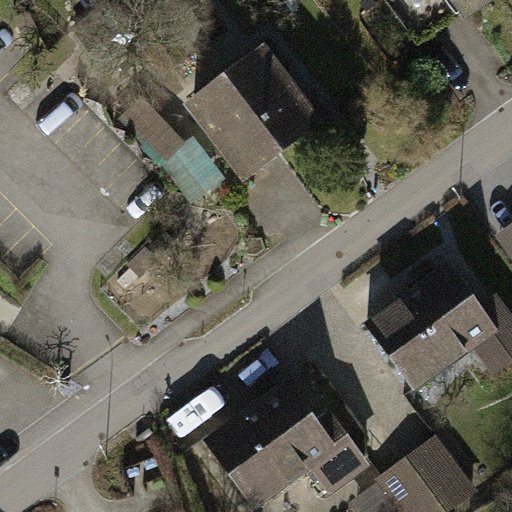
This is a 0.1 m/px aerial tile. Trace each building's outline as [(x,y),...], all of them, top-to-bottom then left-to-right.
[(498,0),(461,0),(474,18),(498,0)] [(264,48),(189,103),(245,177),(319,122),(264,48)] [(511,278),(497,259),(414,320),(462,386),(511,349),(511,278)] [(341,366),(249,435),(292,492),(384,422),(341,366)] [(476,427),(424,461),(449,500),(502,465),(476,427)]
